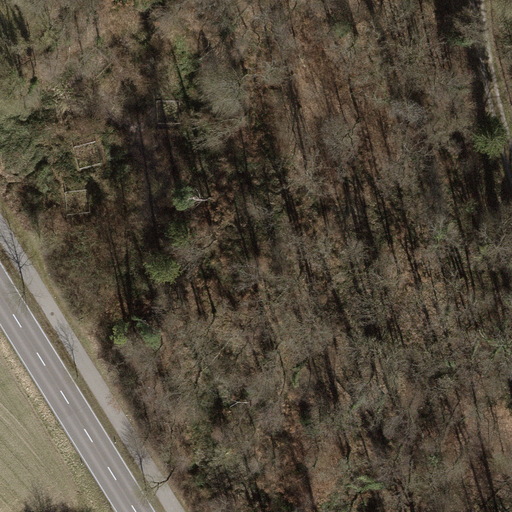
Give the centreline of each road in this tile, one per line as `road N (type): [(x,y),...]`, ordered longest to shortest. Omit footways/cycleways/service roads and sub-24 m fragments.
road 1 (primary): [(0,287),(137,511)]
road 2 (track): [(511,144),(484,0)]
